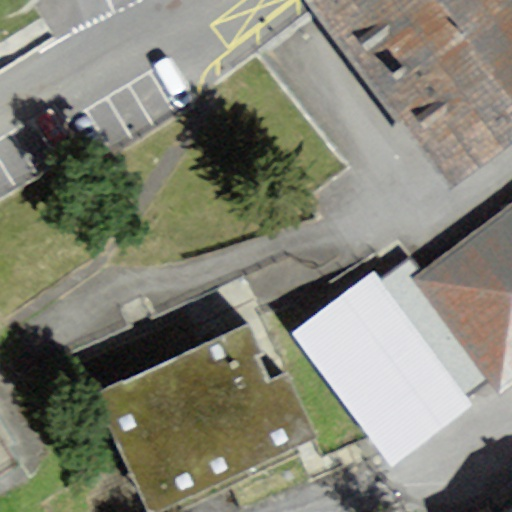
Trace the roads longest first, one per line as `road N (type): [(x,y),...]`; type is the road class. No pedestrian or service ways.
road 1 (residential): [(0,112),(125,42)]
road 2 (residential): [(511,434),(417,511)]
